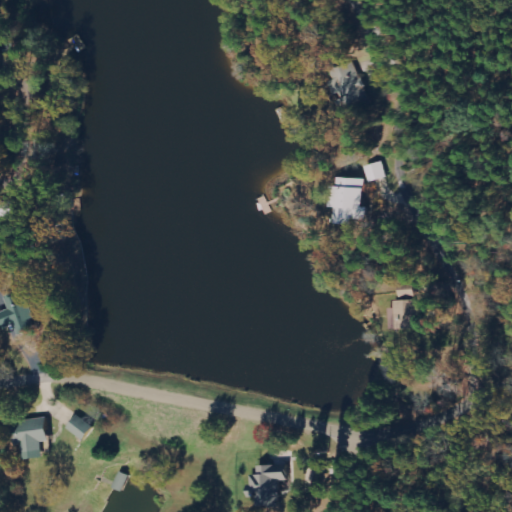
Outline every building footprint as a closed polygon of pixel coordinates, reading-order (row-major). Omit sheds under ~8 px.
[(330,71),(343,113),(367,105),(354,63),(330,71)] [(387,179),(383,162),(366,167),(371,184),(387,179)] [(336,225),(353,226),(353,221),(368,221),(368,209),(365,209),(366,180),(336,179),(335,209),(336,209),(336,225)] [(391,329),(422,328),(420,300),(416,300),(415,284),(398,285),(399,308),(390,308),(391,329)] [(21,334),(39,328),(26,292),(8,299),(12,309),(0,313),(6,328),(18,324),(21,334)] [(97,427),(79,414),(69,428),(87,441),(97,427)] [(44,442),(51,441),(49,419),(20,421),(23,459),(46,458),(44,442)] [(259,507),(282,506),(281,482),(290,481),(289,464),(260,465),(261,476),(251,476),(252,498),(259,497),(259,507)]
